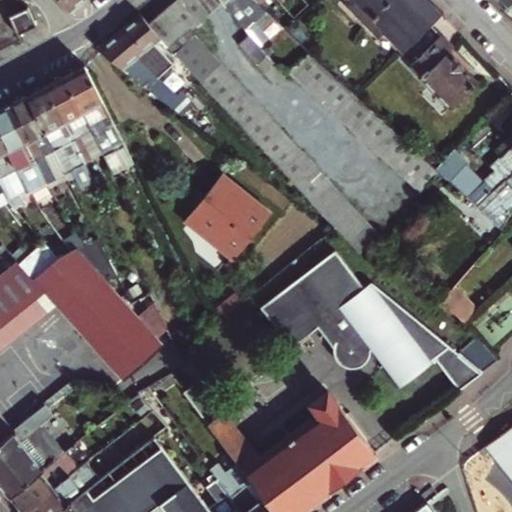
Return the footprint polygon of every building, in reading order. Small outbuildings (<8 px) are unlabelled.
[(79,0),(62,0),(69,9),(79,0)] [(170,46),(189,29),(199,21),(209,12),(197,0),(174,0),(150,23),(162,37),(170,46)] [(219,0),(249,37),(252,42),(263,33),(251,19),(262,10),(260,8),(251,0),(219,0)] [(251,0),(260,8),(269,0),(251,0)] [(436,18),(418,0),(345,0),(349,4),(343,10),(378,46),(384,40),(399,55),(436,18)] [(35,23),(27,6),(8,15),(16,33),(35,23)] [(162,37),(150,23),(142,14),(101,47),(184,115),(194,102),(138,56),(162,37)] [(175,51),(185,62),(194,72),(332,227),(341,231),(354,239),(366,245),(375,238),(193,34),(175,51)] [(282,77),(252,42),(249,37),(240,45),(273,84),(282,77)] [(436,39),(406,69),(447,110),(469,86),(458,75),(461,72),(447,59),(445,61),(442,58),(449,51),(436,39)] [(286,73),(306,91),(316,101),(419,196),(437,178),(431,172),(305,54),(286,73)] [(135,159),(126,141),(86,64),(66,75),(104,152),(114,169),(135,159)] [(85,161),(104,152),(66,75),(46,85),(85,161)] [(85,161),(46,85),(26,95),(54,148),(61,144),(72,168),(85,161)] [(415,88),(409,88),(408,90),(410,96),(416,94),(415,88)] [(54,148),(26,95),(8,104),(36,158),(41,169),(47,181),(57,177),(66,171),(54,148)] [(8,104),(0,108),(0,135),(17,168),(28,190),(47,181),(41,169),(36,158),(8,104)] [(0,176),(7,173),(17,168),(0,135),(0,176)] [(470,206),(479,214),(511,180),(511,138),(501,149),(507,155),(490,172),(497,179),(470,206)] [(61,144),(54,148),(66,171),(72,168),(61,144)] [(464,168),(449,153),(431,172),(437,178),(445,185),(464,168)] [(85,161),(72,168),(80,185),(93,178),(85,161)] [(0,182),(2,186),(11,181),(7,173),(0,176),(0,182)] [(223,176),(201,203),(243,250),(271,215),(223,176)] [(511,180),(479,214),(501,233),(511,216),(511,180)] [(2,186),(9,201),(19,196),(11,181),(2,186)] [(0,201),(2,205),(9,201),(2,186),(0,182),(0,201)] [(243,250),(201,203),(185,222),(233,262),(243,250)] [(332,227),(348,244),(357,253),(366,245),(354,239),(341,231),(332,227)] [(123,297),(79,248),(71,251),(59,258),(36,278),(59,304),(124,380),(148,355),(162,340),(123,297)] [(479,374),(456,354),(372,283),(365,288),(336,252),(262,310),(293,350),(321,327),(336,347),(333,357),(339,369),(353,372),(361,368),(366,362),(366,352),(396,390),(431,362),(456,392),(479,374)] [(36,278),(0,306),(0,350),(59,304),(36,278)] [(431,290),(441,302),(451,291),(440,280),(431,290)] [(461,324),(474,313),(453,290),(451,291),(441,302),(461,324)] [(456,354),(479,374),(494,362),(473,338),(456,354)] [(158,367),(148,355),(124,380),(130,387),(158,367)] [(183,394),(191,388),(177,373),(170,379),(183,394)] [(15,428),(0,440),(0,483),(9,495),(52,461),(54,460),(45,448),(59,438),(51,429),(58,424),(48,410),(52,406),(77,387),(72,381),(15,428)] [(183,394),(208,424),(218,416),(191,388),(183,394)] [(248,473),(252,478),(279,511),(300,511),(376,453),(327,391),(311,404),(319,414),(262,461),(248,473)] [(218,416),(208,424),(240,463),(248,473),(262,461),(224,412),(218,416)] [(0,440),(15,428),(11,423),(8,425),(0,415),(0,440)] [(511,511),(511,423),(478,450),(483,456),(489,451),(511,479),(511,511)] [(214,511),(156,436),(108,473),(138,511),(214,511)] [(52,461),(9,495),(22,511),(23,511),(83,465),(88,461),(75,444),(54,460),(52,461)] [(245,511),(232,494),(227,489),(217,476),(212,469),(206,462),(200,467),(203,471),(198,475),(227,511),(245,511)] [(227,489),(232,494),(245,511),(279,511),(252,478),(248,473),(240,463),(228,472),(220,462),(212,469),(217,476),(227,489)] [(96,482),(83,465),(23,511),(57,511),(79,495),(96,482)] [(79,495),(57,511),(138,511),(108,473),(79,495)] [(437,511),(428,500),(411,511),(437,511)]
